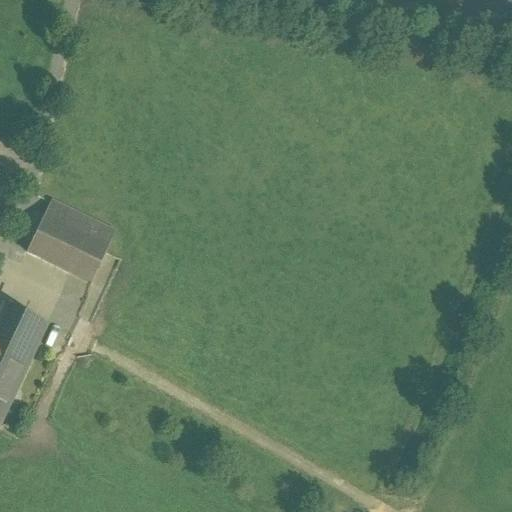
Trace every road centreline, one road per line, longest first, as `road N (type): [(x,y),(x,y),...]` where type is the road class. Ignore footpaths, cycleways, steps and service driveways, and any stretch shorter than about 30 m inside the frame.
road 1 (track): [(388,511),(70,335)]
road 2 (unclassified): [(290,0),(511,33)]
